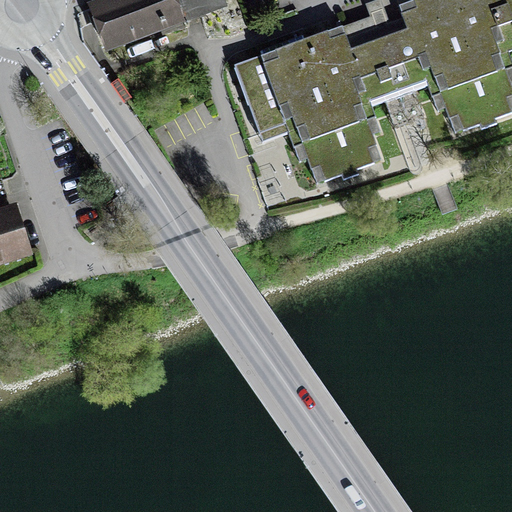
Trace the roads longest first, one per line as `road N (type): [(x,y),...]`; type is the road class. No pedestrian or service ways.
road 1 (primary): [(36,31),(374,511)]
road 2 (track): [(511,156),(227,239)]
